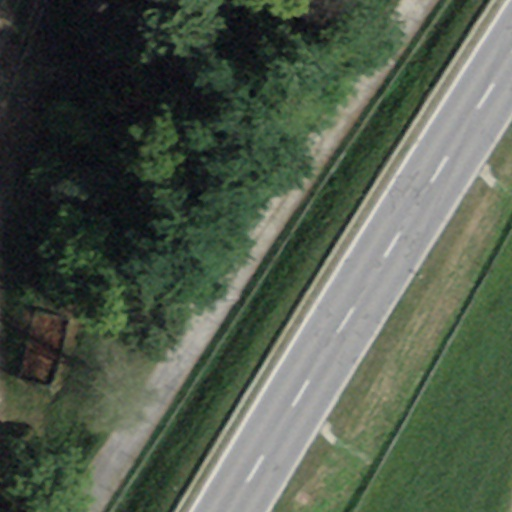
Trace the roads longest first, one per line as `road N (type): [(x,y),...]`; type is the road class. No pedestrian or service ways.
road 1 (track): [(88,511),(420,0)]
road 2 (secondary): [(511,58),(232,511)]
